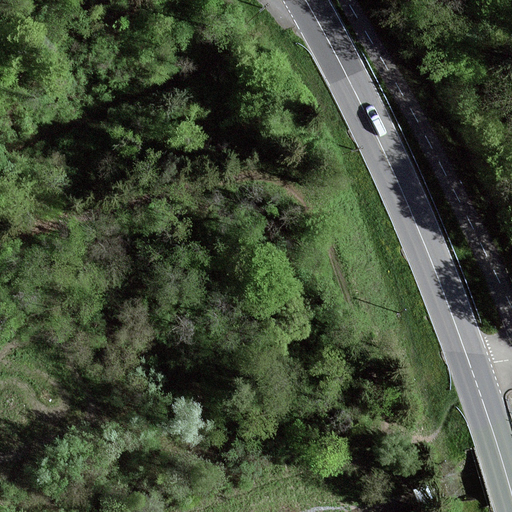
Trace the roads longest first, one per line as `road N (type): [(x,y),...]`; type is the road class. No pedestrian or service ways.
road 1 (primary): [(306,0),(414,218),(511,497)]
road 2 (track): [(0,140),(137,96),(317,19)]
